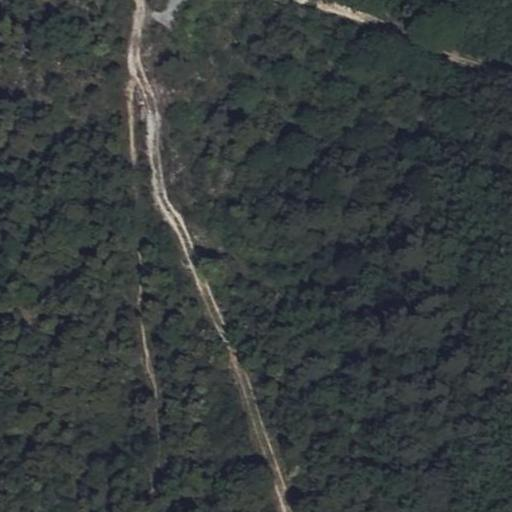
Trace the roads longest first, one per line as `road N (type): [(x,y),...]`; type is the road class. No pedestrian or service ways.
road 1 (track): [(139,76),(164,209),(220,321),(283,511)]
road 2 (track): [(511,76),(308,0)]
